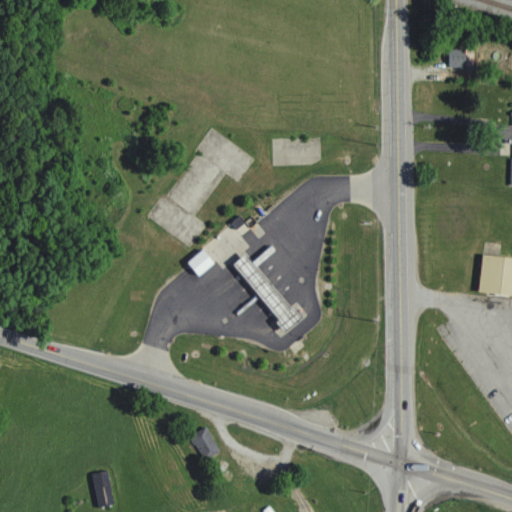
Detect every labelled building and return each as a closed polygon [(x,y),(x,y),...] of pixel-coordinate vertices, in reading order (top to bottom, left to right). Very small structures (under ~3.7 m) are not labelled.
[(446,48),(445,65),(464,66),(464,48),(446,48)] [(182,261),(194,276),(211,263),(198,247),(182,261)] [(475,291),(511,294),(511,256),(478,253),(475,291)] [(282,328),(295,318),(254,267),(247,272),(244,268),(247,265),(242,260),(234,266),(282,328)] [(200,460),(217,452),(206,426),(188,433),(200,460)] [(91,472),(94,505),(110,504),(106,470),(91,472)]
